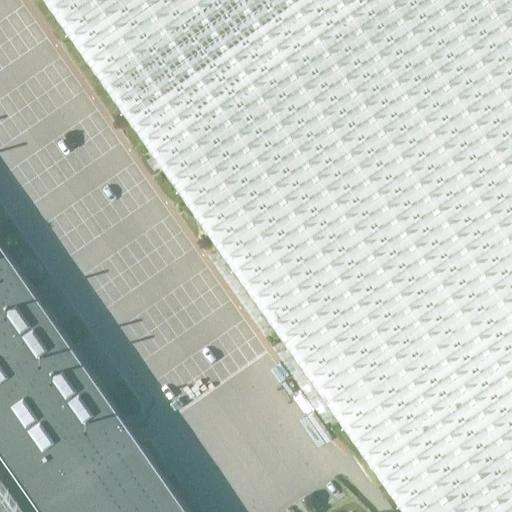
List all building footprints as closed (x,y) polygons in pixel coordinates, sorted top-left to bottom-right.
[(511,511),(511,0),(51,0),(409,511),(511,511)] [(0,368),(10,370),(11,361),(27,353),(24,381),(32,382),(33,365),(50,385),(58,381),(48,359),(36,365),(25,342),(29,338),(18,317),(3,324),(16,313),(0,295),(0,286),(7,283),(8,272),(4,276),(0,266),(0,368)] [(11,391),(8,386),(0,390),(0,398),(11,417),(38,400),(27,382),(11,391)] [(23,409),(12,418),(27,436),(45,422),(36,410),(28,416),(23,409)] [(18,511),(0,485),(0,511),(18,511)] [(180,511),(169,493),(146,494),(147,506),(137,507),(137,511),(180,511)]
